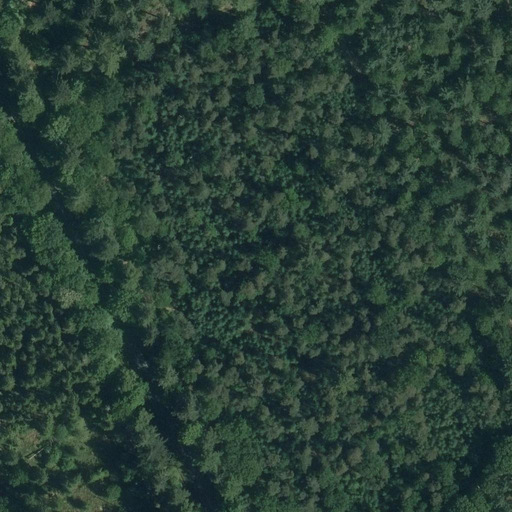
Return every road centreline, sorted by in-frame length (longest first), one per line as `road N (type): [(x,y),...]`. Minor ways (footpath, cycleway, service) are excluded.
road 1 (track): [(252,511),(0,7)]
road 2 (primary): [(213,511),(0,89)]
road 3 (track): [(241,0),(83,77)]
